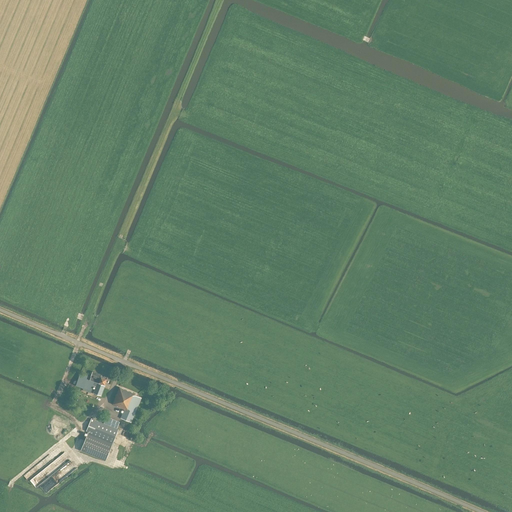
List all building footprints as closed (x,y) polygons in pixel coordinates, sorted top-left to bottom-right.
[(102,375),(93,372),(90,378),(97,381),(96,383),(98,383),(98,382),(105,384),(107,378),(101,376),(102,375)] [(88,390),(91,391),(93,386),(94,382),(86,379),(87,376),(80,373),(76,385),(88,390)] [(96,383),(94,382),(93,386),(95,387),(93,393),(101,396),(105,386),(98,383),(96,383)] [(120,387),(113,404),(117,406),(124,409),(120,418),(131,422),(142,398),(135,395),(136,394),(120,387)] [(87,434),(98,438),(113,444),(118,430),(118,429),(121,422),(108,417),(105,424),(93,419),(87,434)] [(112,444),(87,434),(80,451),(105,462),(112,444)]
